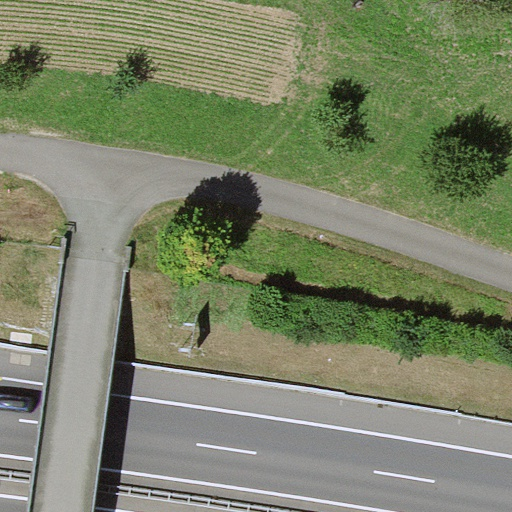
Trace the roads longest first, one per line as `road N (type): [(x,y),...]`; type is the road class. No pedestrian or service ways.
road 1 (motorway): [(511,493),(0,415)]
road 2 (track): [(102,176),(219,190),(511,274)]
road 3 (track): [(102,176),(57,511)]
